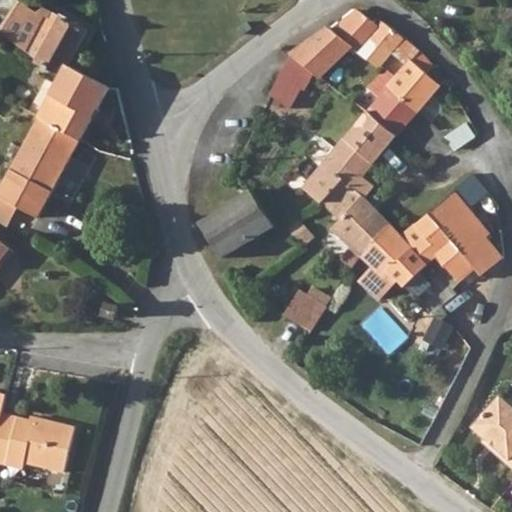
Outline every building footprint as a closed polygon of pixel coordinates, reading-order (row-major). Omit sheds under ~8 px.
[(361,53),(382,27),(359,10),(338,33),(331,27),(293,53),(303,61),(322,77),(353,47),(361,53)] [(47,16),(26,52),(64,76),(69,66),(88,30),(65,17),(61,24),(47,16)] [(382,27),(361,53),(380,69),(394,51),(405,36),(386,22),(382,27)] [(404,60),(416,45),(405,36),(394,51),(404,60)] [(416,45),(404,60),(410,65),(413,62),(422,50),(416,45)] [(413,62),(430,74),(437,67),(422,50),(413,62)] [(293,53),(280,75),(270,94),(292,109),(309,77),(298,67),(303,61),(293,53)] [(430,74),(413,62),(410,65),(400,77),(425,108),(430,102),(449,80),(437,67),(430,74)] [(108,89),(92,79),(69,66),(64,76),(40,119),(81,140),(108,89)] [(381,97),(400,77),(390,70),(385,74),(369,88),(374,92),(381,97)] [(377,103),(370,112),(399,137),(424,110),(425,108),(400,77),(381,97),(377,103)] [(377,103),(381,97),(374,92),(370,97),(377,103)] [(360,98),(357,102),(362,106),(365,101),(360,98)] [(425,108),(424,110),(431,117),(437,110),(430,102),(425,108)] [(387,152),(399,137),(370,112),(305,188),(323,203),(349,179),(358,188),(381,158),(386,162),(391,157),(387,152)] [(425,124),(437,135),(442,130),(431,117),(425,124)] [(0,199),(39,220),(81,140),(40,119),(0,192),(0,199)] [(456,133),(448,124),(442,130),(450,140),(456,133)] [(456,133),(450,140),(458,149),(477,136),(468,125),(456,133)] [(243,179),(232,171),(226,182),(237,188),(243,179)] [(458,193),(472,209),(490,194),(477,177),(458,193)] [(393,224),(368,197),(358,188),(349,179),(323,203),(340,222),(333,229),(360,257),(393,224)] [(274,227),(251,192),(202,224),(224,258),(274,227)] [(458,193),(404,237),(428,264),(437,255),(466,287),(468,284),(479,295),(493,283),(487,277),(471,257),(490,241),(495,237),(472,209),(458,193)] [(406,288),(430,266),(428,264),(404,237),(393,224),(360,257),(372,269),(358,281),(377,302),(400,281),(406,288)] [(490,241),(471,257),(487,277),(506,260),(490,241)] [(0,272),(11,260),(0,250),(0,272)] [(285,316),(312,334),(328,308),(300,292),(285,316)] [(107,303),(104,319),(117,320),(119,304),(107,303)] [(369,325),(396,351),(413,334),(385,308),(369,325)] [(440,316),(427,339),(447,349),(459,327),(440,316)] [(0,427),(1,427),(4,416),(9,396),(0,393),(0,427)] [(495,451),(511,467),(511,400),(510,401),(503,394),(475,425),(488,438),(499,448),(495,451)] [(4,416),(1,427),(0,431),(0,464),(26,471),(28,464),(67,474),(79,428),(45,419),(43,425),(32,423),(4,416)] [(43,425),(45,419),(34,417),(32,423),(43,425)] [(488,438),(485,441),(495,451),(499,448),(488,438)]
